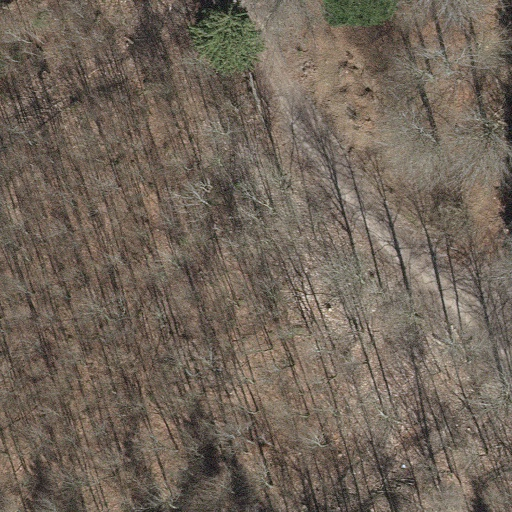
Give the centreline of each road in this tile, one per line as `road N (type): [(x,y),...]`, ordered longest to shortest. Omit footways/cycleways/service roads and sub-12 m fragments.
road 1 (track): [(511,352),(363,203),(289,103),(236,0)]
road 2 (track): [(446,290),(439,0)]
